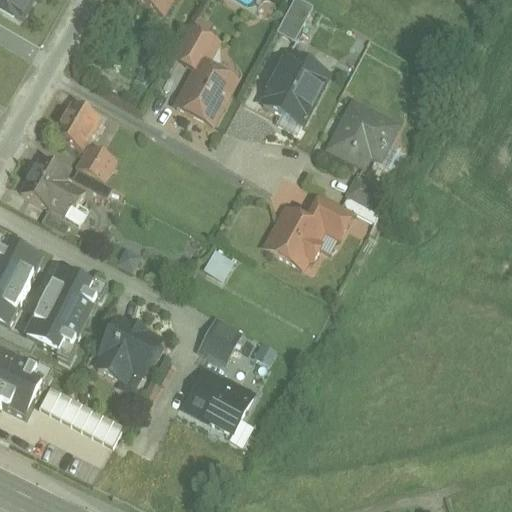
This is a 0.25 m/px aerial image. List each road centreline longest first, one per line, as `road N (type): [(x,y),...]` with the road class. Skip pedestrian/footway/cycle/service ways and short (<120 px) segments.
road 1 (residential): [(150,444),(187,373),(190,324),(0,218)]
road 2 (residential): [(273,165),(210,162),(45,75)]
